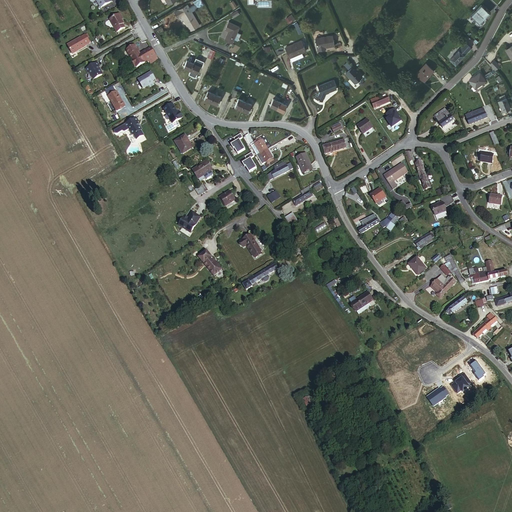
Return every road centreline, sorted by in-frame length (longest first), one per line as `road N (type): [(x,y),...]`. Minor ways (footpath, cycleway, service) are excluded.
road 1 (unclassified): [(436,320),(388,282),(332,187)]
road 2 (residential): [(332,187),(304,133),(203,114)]
road 3 (residential): [(294,244),(203,114)]
road 4 (residential): [(414,115),(476,56),(507,0)]
road 5 (residential): [(203,114),(130,1)]
